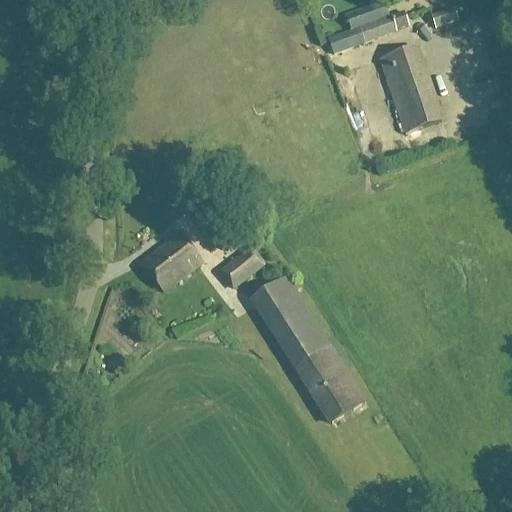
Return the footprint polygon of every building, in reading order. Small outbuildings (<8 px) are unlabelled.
[(402,13),(390,18),(384,4),(346,16),(350,32),(328,40),(334,57),(363,47),(363,46),(408,28),(402,13)] [(443,124),(416,48),(380,61),(407,137),(443,124)] [(211,196),(204,200),(190,210),(223,253),(242,239),(211,196)] [(166,295),(203,265),(179,236),(142,266),(166,295)] [(233,292),(265,268),(249,251),(219,272),(233,292)] [(263,318),(297,297),(286,280),(252,301),(263,318)] [(364,405),(328,349),(295,370),(331,426),(364,405)]
